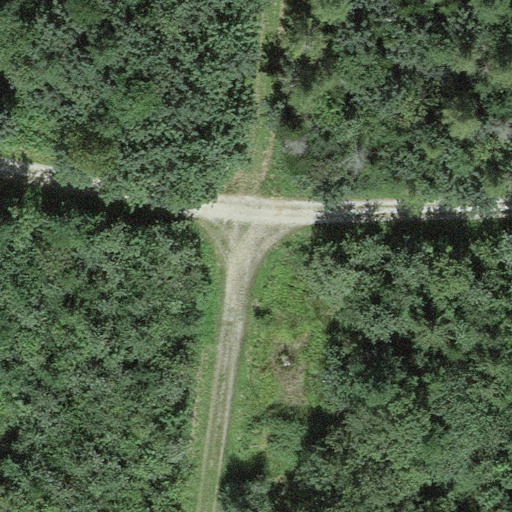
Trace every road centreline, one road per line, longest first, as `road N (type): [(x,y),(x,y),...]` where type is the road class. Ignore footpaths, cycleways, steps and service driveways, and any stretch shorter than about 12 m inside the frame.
road 1 (track): [(0,172),(243,220),(511,213)]
road 2 (track): [(206,511),(269,0)]
